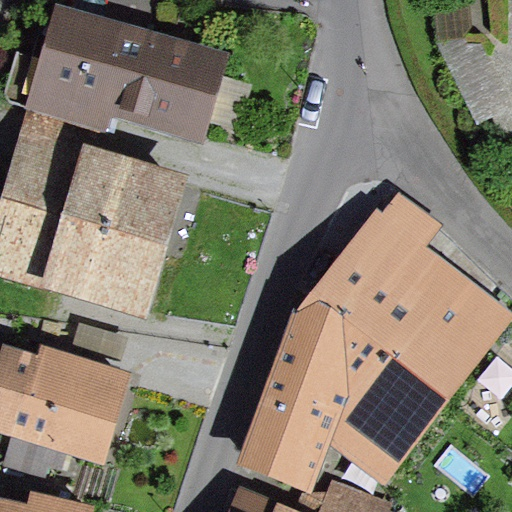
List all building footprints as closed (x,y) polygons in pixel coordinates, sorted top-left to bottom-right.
[(60,19),(33,110),(39,112),(81,125),(86,107),(146,125),(149,116),(193,129),(212,63),(60,19)] [(89,157),(98,128),(81,125),(39,112),(12,205),(0,201),(0,272),(138,311),(176,184),(89,157)] [(430,223),(401,202),(320,304),(434,393),(490,319),(406,253),(430,223)] [(358,440),(382,459),(434,393),(320,304),(291,342),(246,458),(298,479),(320,423),(351,448),(358,440)] [(10,361),(0,391),(0,423),(96,454),(120,376),(48,352),(42,370),(10,361)] [(0,511),(80,511),(82,506),(40,496),(36,511),(7,511),(0,510),(0,496),(2,490),(0,489),(0,511)] [(291,511),(247,493),(239,511),(291,511)] [(371,511),(337,498),(332,511),(371,511)]
